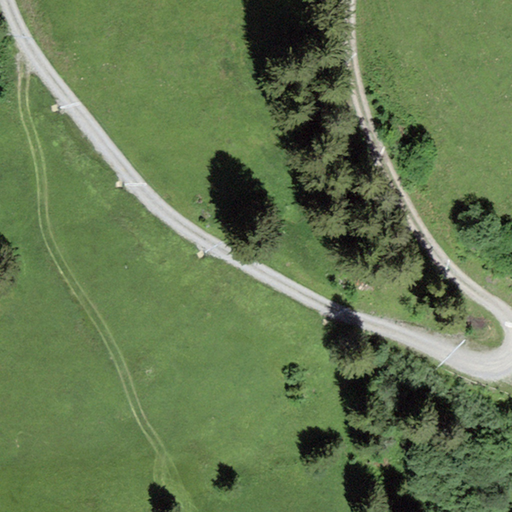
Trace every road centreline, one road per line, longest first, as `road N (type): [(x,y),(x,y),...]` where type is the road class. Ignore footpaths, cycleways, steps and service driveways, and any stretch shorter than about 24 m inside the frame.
road 1 (unclassified): [(511,349),(488,360),(371,324),(194,234),(122,167),(23,40),(5,0)]
road 2 (unclassified): [(349,0),(356,94),(381,169),(442,265),(511,326)]
